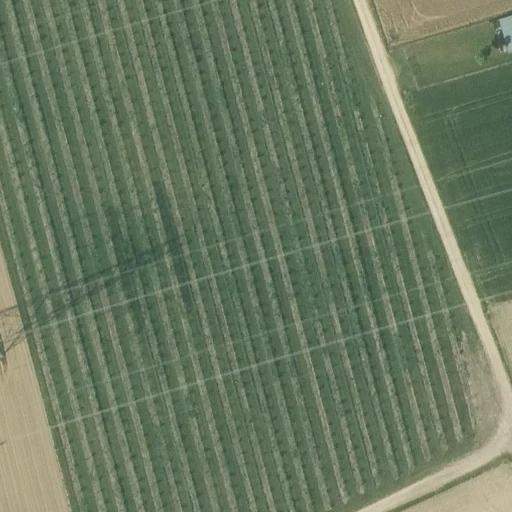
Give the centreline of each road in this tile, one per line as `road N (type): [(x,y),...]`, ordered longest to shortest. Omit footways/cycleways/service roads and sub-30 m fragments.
road 1 (track): [(360,0),(511,443)]
road 2 (track): [(376,511),(511,447)]
